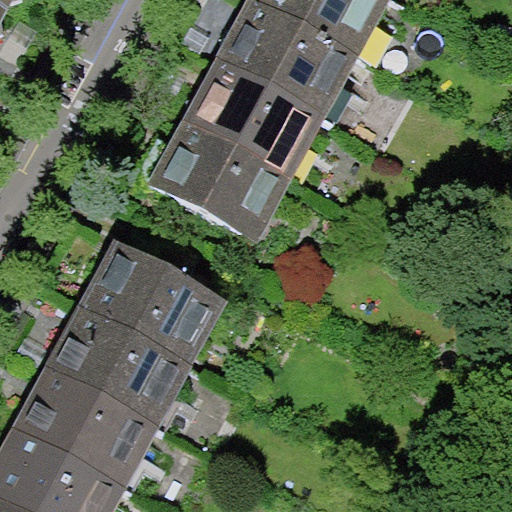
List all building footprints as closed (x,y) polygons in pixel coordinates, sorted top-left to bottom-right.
[(21,1),(20,0),(0,0),(0,12),(1,13),(3,8),(21,1)] [(257,0),(258,2),(254,8),(342,56),(361,22),(372,28),(386,2),(383,0),(257,0)] [(225,62),(221,68),(309,117),(328,83),(339,89),(353,62),(342,56),(254,8),(244,27),(238,37),(220,43),(225,62)] [(305,150),(320,123),(309,117),(221,68),(210,88),(205,98),(186,104),(191,123),(188,129),(276,177),(294,144),(305,150)] [(272,210),(287,183),(276,177),(188,129),(178,146),(175,153),(158,144),(136,182),(242,240),(261,204),(272,210)] [(94,300),(86,316),(185,370),(199,343),(188,337),(208,301),(183,288),(200,257),(138,224),(121,255),(119,254),(116,261),(96,269),(101,287),(94,300)] [(56,371),(52,377),(141,425),(159,391),(170,397),(185,370),(86,316),(75,335),(68,348),(50,352),(56,371)] [(137,457),(152,431),(141,425),(52,377),(41,398),(37,406),(18,413),(23,432),(20,438),(108,486),(126,451),(137,457)] [(3,468),(0,469),(0,506),(11,511),(107,511),(119,492),(108,486),(20,438),(9,458),(3,468)]
